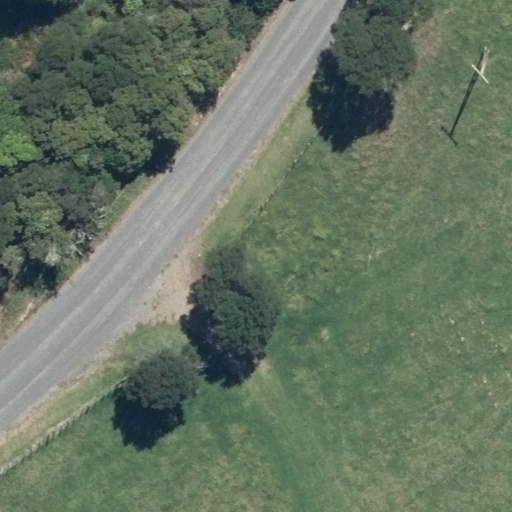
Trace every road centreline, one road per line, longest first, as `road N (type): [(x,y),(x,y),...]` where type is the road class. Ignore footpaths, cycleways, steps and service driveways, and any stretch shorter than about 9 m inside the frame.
road 1 (unclassified): [(0,400),(245,126),(332,0)]
road 2 (track): [(148,240),(271,404),(324,511)]
